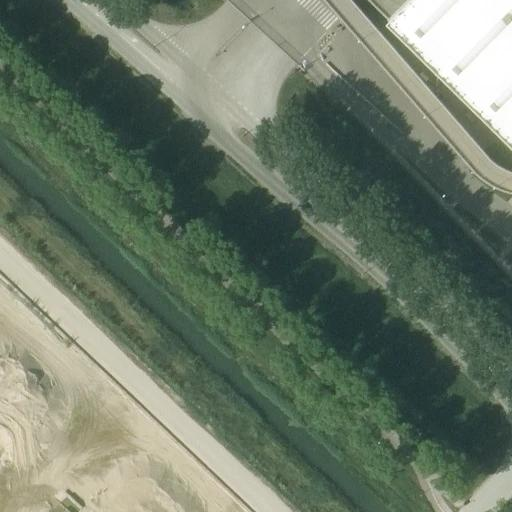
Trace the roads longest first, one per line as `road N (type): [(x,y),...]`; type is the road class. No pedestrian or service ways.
road 1 (tertiary): [(67,0),(511,395)]
road 2 (tertiary): [(511,391),(313,183),(111,0)]
